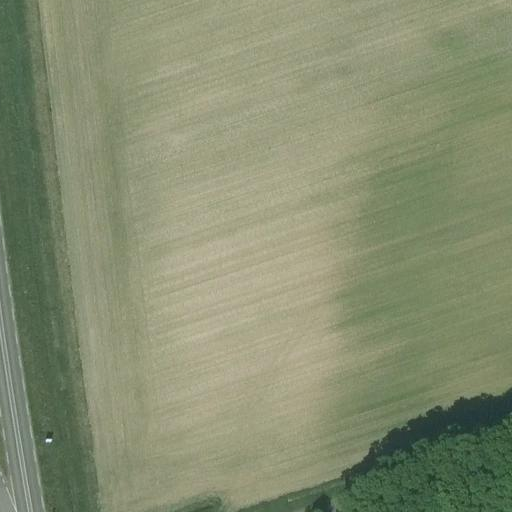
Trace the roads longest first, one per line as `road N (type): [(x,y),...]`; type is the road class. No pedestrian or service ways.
road 1 (unclassified): [(314,511),(511,442)]
road 2 (primary): [(28,511),(0,317)]
